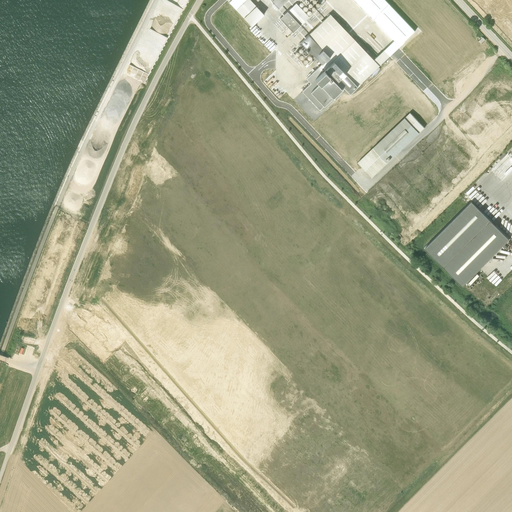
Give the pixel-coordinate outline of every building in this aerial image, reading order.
[(250,0),(246,0),(236,10),(251,26),(264,14),(250,0)] [(270,0),(278,8),(287,0),(270,0)] [(292,32),(308,16),(295,3),(279,18),(292,32)] [(383,50),(373,59),(330,14),(300,42),(321,64),(306,79),(310,83),(302,91),(312,102),(319,109),(320,109),(324,105),(325,105),(326,106),(335,97),(336,98),(345,89),(349,93),(389,56),(383,50)] [(425,127),(410,112),(358,162),(373,177),(425,127)] [(463,285),(509,239),(508,237),(471,201),(425,248),(462,285),(463,285)]
